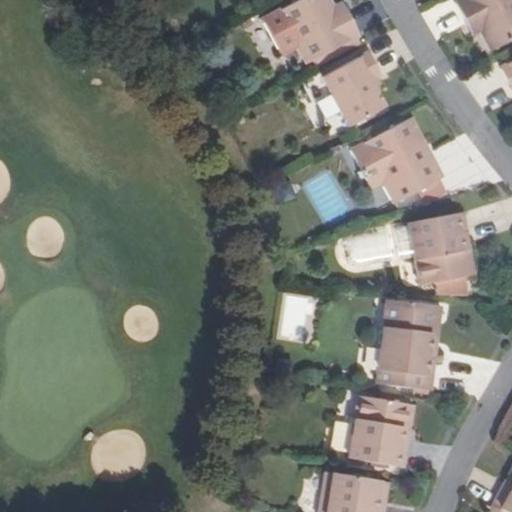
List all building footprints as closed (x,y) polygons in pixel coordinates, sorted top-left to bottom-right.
[(344,15),(334,20),(330,12),(323,0),(303,0),(277,14),(260,24),(278,57),(296,48),(306,67),(357,39),(344,15)] [(511,0),(459,0),(453,4),(466,27),(475,22),(479,30),(490,51),(511,39),(511,0)] [(340,7),(330,12),(334,20),(344,15),(340,7)] [(475,22),(466,27),(469,35),(479,30),(475,22)] [(372,90),(368,83),(373,80),(379,77),(367,55),(321,81),(347,130),(382,111),(372,90)] [(511,89),(511,61),(499,68),(510,91),(511,89)] [(373,80),(368,83),(372,90),(377,88),(373,80)] [(423,158),(428,155),(408,119),(403,122),(423,158)] [(428,155),(423,158),(403,122),(349,152),(359,172),(356,173),(359,178),(362,177),(368,188),(381,181),(395,205),(441,180),(428,155)] [(467,275),(458,239),(465,237),(460,212),(404,225),(419,286),(467,275)] [(458,239),(467,275),(474,274),(465,237),(458,239)] [(433,364),(425,363),(432,306),(386,300),(374,385),(429,391),(433,364)] [(433,364),(440,308),(432,306),(425,363),(433,364)] [(406,443),(398,442),(404,404),(357,397),(346,459),(402,468),(406,443)] [(398,442),(406,443),(413,406),(404,404),(398,442)] [(328,498),(332,474),(324,473),(320,498),(328,498)] [(382,511),(384,502),(375,501),(378,481),(332,474),(328,498),(320,498),(317,511),(382,511)] [(375,501),(384,502),(387,483),(378,481),(375,501)] [(511,511),(511,487),(504,483),(492,506),(504,511),(511,511)]
